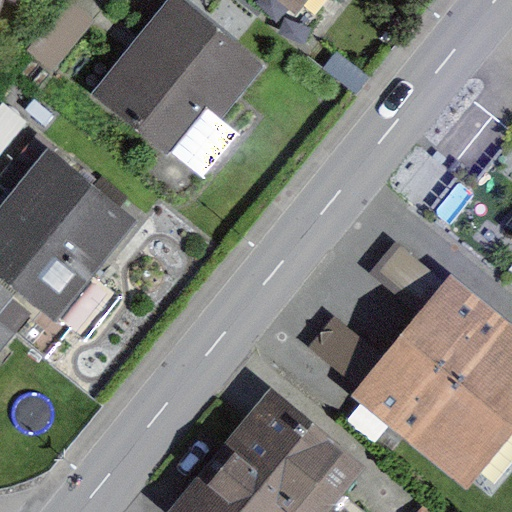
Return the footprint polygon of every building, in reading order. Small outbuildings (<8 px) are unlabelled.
[(272,67),(181,0),(175,0),(101,101),(179,158),(211,114),(228,126),(272,67)] [(292,0),(307,11),(315,0),(292,0)] [(145,224),(53,150),(0,214),(0,351),(34,309),(59,329),(145,224)] [(511,323),(451,274),(401,337),(511,427),(511,323)] [(511,436),(511,427),(401,337),(351,397),(467,491),(511,436)] [(270,387),(223,443),(301,507),(297,511),(329,511),(367,467),(270,387)] [(223,443),(169,508),(173,511),(297,511),(301,507),(223,443)]
